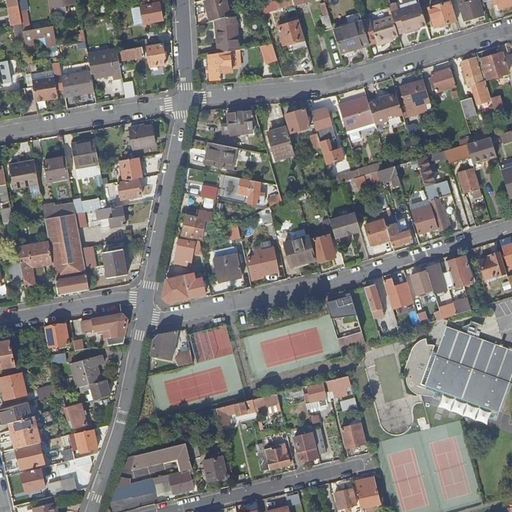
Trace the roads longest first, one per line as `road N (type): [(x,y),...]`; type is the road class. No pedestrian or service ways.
road 1 (residential): [(143,319),(327,284),(511,226)]
road 2 (residential): [(185,101),(323,87),(511,30)]
road 3 (residential): [(364,463),(165,511)]
road 4 (residential): [(91,511),(121,427),(143,319)]
road 5 (residential): [(0,133),(185,101)]
road 6 (residential): [(148,294),(181,122)]
road 7 (residential): [(0,321),(148,294)]
